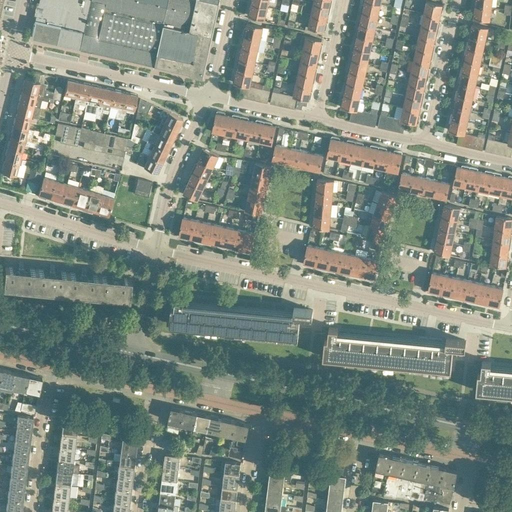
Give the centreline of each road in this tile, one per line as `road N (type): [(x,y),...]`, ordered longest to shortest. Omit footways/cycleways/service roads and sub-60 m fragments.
road 1 (tertiary): [(475,431),(218,373)]
road 2 (residential): [(209,96),(11,54)]
road 3 (unclassified): [(155,248),(176,162),(209,96)]
road 4 (residential): [(155,248),(0,202)]
road 5 (unclassified): [(53,364),(29,511)]
road 6 (unclassified): [(425,140),(457,0)]
road 7 (unclassified): [(137,511),(159,388)]
